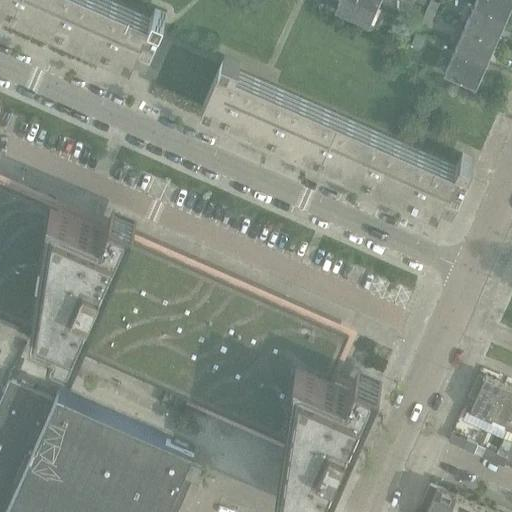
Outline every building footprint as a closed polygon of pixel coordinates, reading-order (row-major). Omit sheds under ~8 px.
[(149,22),(99,0),(0,0),(0,2),(132,60),(141,41),(153,46),(163,23),(162,22),(167,11),(156,6),(149,22)] [(370,23),(378,6),(364,0),(339,0),(336,8),(370,23)] [(434,0),(430,0),(427,9),(435,13),(440,2),(434,0)] [(511,4),(511,0),(476,0),(475,3),(507,17),(511,4)] [(507,17),(475,3),(465,26),(497,40),(507,17)] [(435,13),(427,9),(422,20),(430,24),(435,13)] [(415,23),(407,19),(402,30),(410,34),(415,23)] [(497,40),(465,26),(455,49),(487,63),(497,40)] [(417,32),(412,43),(420,47),(425,36),(417,32)] [(487,63),(455,49),(445,72),(477,85),(487,63)] [(237,73),(239,69),(241,63),(224,56),(203,105),(439,209),(440,206),(452,211),(475,159),(462,154),(455,170),(237,73)] [(0,312),(32,326),(55,336),(80,347),(189,395),(286,438),(285,444),(278,487),(284,490),(287,491),(301,497),(303,498),(322,507),(325,508),(326,505),(332,493),(342,469),(344,464),(372,402),(374,398),(375,395),(377,389),(384,374),(359,363),(352,379),(347,391),(327,383),(330,376),(350,331),(127,233),(134,218),(109,207),(102,222),(85,215),(64,206),(0,177),(0,312)] [(479,373),(469,395),(476,398),(486,376),(479,373)] [(489,419),(505,384),(486,376),(476,398),(470,411),(482,416),(478,425),(485,428),(489,419)] [(511,418),(511,387),(505,384),(489,419),(508,428),(511,418)] [(467,439),(464,447),(475,452),(478,444),(467,439)] [(486,447),(482,455),(493,460),(497,452),(486,447)] [(508,457),(497,452),(493,460),(505,465),(508,457)] [(430,483),(421,505),(428,508),(437,487),(430,483)] [(448,511),(456,495),(438,486),(426,511),(448,511)] [(470,511),(475,503),(456,495),(448,511),(470,511)] [(493,511),(494,511),(475,503),(470,511),(493,511)]
